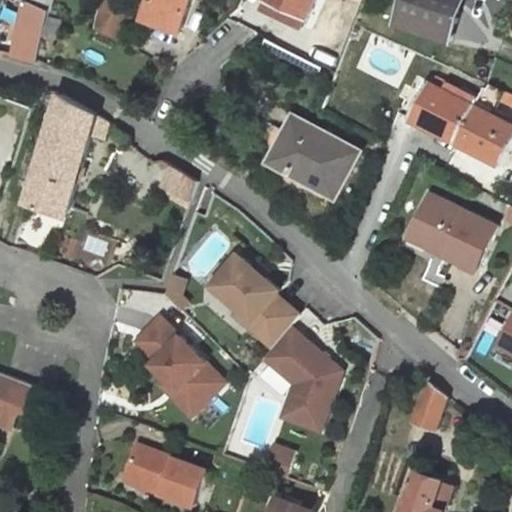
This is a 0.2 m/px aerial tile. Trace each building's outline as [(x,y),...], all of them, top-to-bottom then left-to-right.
[(45,36),(55,0),(27,0),(19,28),(45,36)] [(111,0),(102,0),(97,28),(122,41),(137,13),(111,0)] [(184,29),(195,0),(152,0),(146,18),(165,26),(167,22),(184,29)] [(275,0),(311,16),(317,0),(275,0)] [(452,16),(456,0),(406,0),(399,23),(452,41),(459,18),(452,16)] [(39,62),(45,36),(19,28),(11,55),(39,62)] [(412,117),(433,128),(435,124),(461,138),(481,99),(463,89),(460,95),(431,80),(412,117)] [(28,201),(69,216),(93,133),(106,137),(111,121),(63,94),(28,201)] [(506,166),(511,153),(511,122),(495,114),(498,107),(481,99),(461,138),(486,150),(484,155),(506,166)] [(340,196),(364,150),(298,115),(274,158),(294,168),(293,171),(340,196)] [(201,182),(176,166),(165,184),(194,201),(201,182)] [(191,210),(194,201),(165,184),(160,191),(191,210)] [(445,255),(478,270),(500,224),(432,192),(414,229),(449,246),(445,255)] [(410,238),(445,255),(449,246),(414,229),(410,238)] [(293,326),(303,314),(279,294),(283,289),(241,253),(215,285),(241,307),(256,320),(251,325),(276,346),(293,326)] [(191,278),(176,274),(172,287),(187,304),(194,298),(187,290),(191,278)] [(241,307),(237,313),(251,325),(256,320),(241,307)] [(209,359),(165,311),(140,334),(158,354),(154,358),(168,373),(178,385),(172,390),(192,412),(220,386),(202,365),(209,359)] [(511,316),(501,344),(511,348),(511,316)] [(286,415),(324,429),(346,370),(293,326),(276,346),(267,357),(298,382),(286,415)] [(227,380),(209,359),(202,365),(220,386),(227,380)] [(0,421),(13,426),(17,415),(19,413),(25,411),(28,411),(32,412),(42,386),(0,370),(0,421)] [(178,385),(168,373),(162,379),(172,390),(178,385)] [(430,380),(416,419),(439,429),(451,397),(430,380)] [(165,488),(163,494),(198,506),(211,470),(139,444),(128,475),(165,488)] [(448,511),(458,484),(422,470),(406,511),(448,511)] [(128,475),(126,481),(163,494),(165,488),(128,475)] [(312,511),(309,504),(283,495),(277,511),(312,511)]
